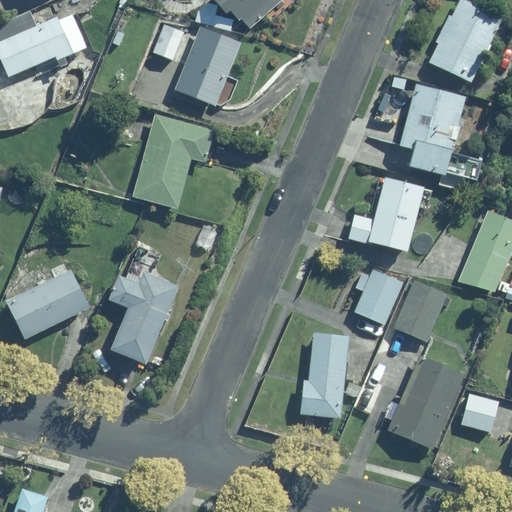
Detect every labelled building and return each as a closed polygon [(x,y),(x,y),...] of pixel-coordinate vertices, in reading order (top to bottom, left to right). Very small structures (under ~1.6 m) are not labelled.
[(98,39),(80,0),(0,36),(0,43),(15,76),(98,39)] [(218,0),(211,7),(229,26),(236,20),(249,35),(286,1),(285,0),(218,0)] [(470,86),(503,19),(465,0),(460,0),(451,20),(447,17),(433,44),(438,46),(429,66),(470,86)] [(171,61),(181,34),(161,27),(151,54),(171,61)] [(241,48),(205,31),(175,94),(212,112),(214,107),(219,110),(228,105),(237,84),(228,80),(241,48)] [(491,105),(463,99),(415,88),(401,150),(413,152),(409,170),(437,176),(435,185),(459,190),(461,181),(473,184),(491,105)] [(214,133),(156,117),(134,200),(177,211),(190,163),(205,167),(214,133)] [(427,193),(379,180),(367,220),(348,216),(343,240),(402,255),(413,210),(423,211),(427,193)] [(511,242),(511,223),(483,213),(455,282),(490,294),(511,242)] [(402,285),(372,271),(354,312),(384,326),(402,285)] [(150,370),(184,288),(149,274),(145,285),(130,279),(119,305),(134,311),(115,356),(150,370)] [(75,275),(10,303),(27,342),(92,313),(75,275)] [(447,302),(415,285),(392,329),(424,345),(447,302)] [(348,343),(315,339),(310,387),(302,386),(299,415),(340,420),(344,381),(359,383),(362,356),(347,355),(348,343)] [(463,382),(422,364),(392,432),(433,450),(463,382)] [(497,402),(469,395),(461,426),(489,434),(497,402)] [(44,511),(48,499),(21,490),(14,511),(44,511)]
